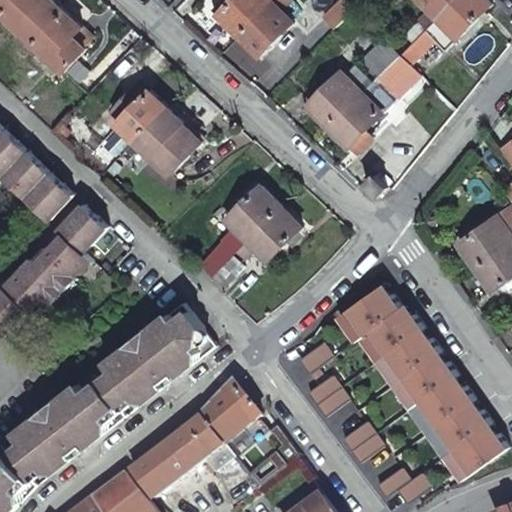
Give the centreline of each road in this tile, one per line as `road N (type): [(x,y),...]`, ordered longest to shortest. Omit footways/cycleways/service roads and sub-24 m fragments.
road 1 (residential): [(0,99),(207,291),(255,353)]
road 2 (residential): [(388,219),(358,212),(133,0)]
road 3 (residential): [(255,353),(42,511)]
road 4 (residential): [(511,392),(388,219)]
road 5 (residential): [(255,353),(369,511)]
road 6 (residential): [(511,75),(388,219)]
road 7 (residential): [(388,219),(255,353)]
